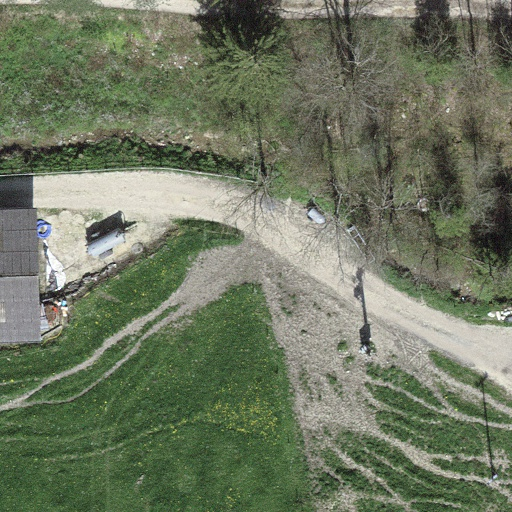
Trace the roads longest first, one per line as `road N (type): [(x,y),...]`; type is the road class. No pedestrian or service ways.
road 1 (track): [(0,196),(177,201),(233,213),(481,348)]
road 2 (track): [(244,0),(511,11)]
